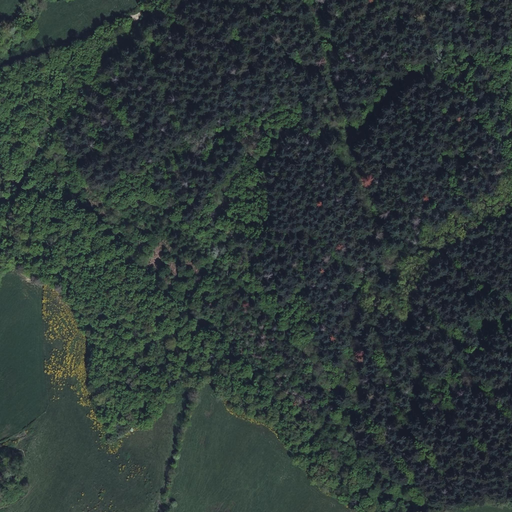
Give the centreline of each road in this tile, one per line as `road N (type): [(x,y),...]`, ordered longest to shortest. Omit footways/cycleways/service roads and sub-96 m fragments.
road 1 (track): [(138,15),(37,150),(0,241)]
road 2 (track): [(0,69),(89,45),(160,0)]
